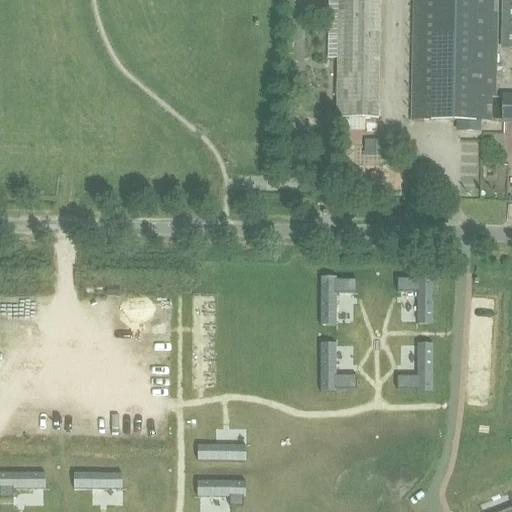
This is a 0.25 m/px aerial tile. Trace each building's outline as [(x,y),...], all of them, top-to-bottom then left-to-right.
[(339,0),(339,58),(337,117),(377,118),(378,78),(379,0),(339,0)] [(511,93),(503,93),(503,94),(495,94),(496,0),(414,0),(412,119),(495,121),(495,120),(503,120),(503,121),(511,121),(511,93)] [(511,47),(511,0),(503,0),(503,48),(511,47)] [(366,121),(365,130),(377,131),(377,122),(366,121)] [(385,141),(365,140),(365,151),(384,152),(385,141)] [(321,277),(321,325),(357,325),(357,277),(321,277)] [(397,277),(397,325),(433,325),(433,277),(397,277)] [(321,345),(321,393),(357,393),(357,345),(321,345)] [(397,345),(397,393),(433,393),(433,345),(397,345)] [(198,426),(198,462),(246,462),(246,426),(198,426)] [(0,474),(0,510),(44,511),(44,474),(0,474)] [(74,474),(74,511),(122,511),(122,474),(74,474)] [(198,482),(197,511),(245,511),(246,482),(198,482)]
